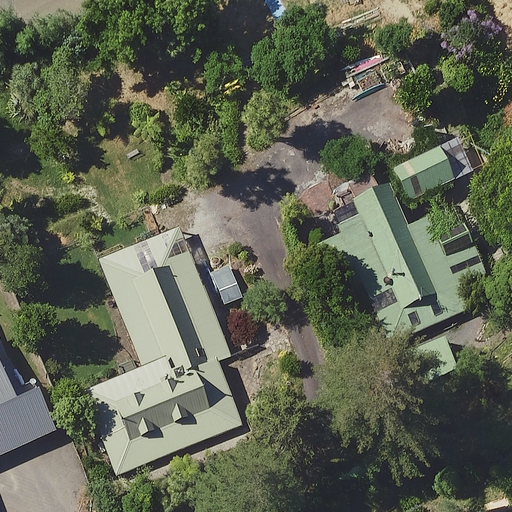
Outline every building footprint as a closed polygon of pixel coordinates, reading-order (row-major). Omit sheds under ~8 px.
[(416,64),(371,82),(381,109),(427,91),(416,64)] [(449,189),(496,211),(511,178),(511,172),(457,146),(401,175),(417,206),(449,189)] [(415,235),(404,211),(343,237),(395,359),(477,324),(436,226),(415,235)] [(252,428),(184,237),(108,265),(148,376),(93,396),(121,475),(252,428)] [(0,511),(0,466),(63,439),(43,393),(26,400),(0,339),(0,511)]
